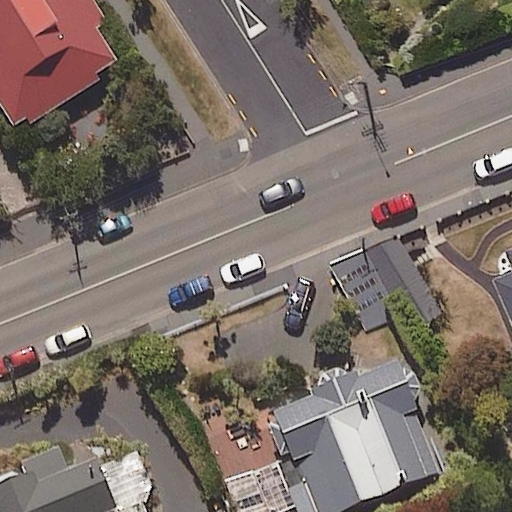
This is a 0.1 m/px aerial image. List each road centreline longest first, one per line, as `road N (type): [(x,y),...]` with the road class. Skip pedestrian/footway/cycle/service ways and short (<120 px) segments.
road 1 (tertiary): [(337,187),(0,323)]
road 2 (residential): [(219,0),(337,187)]
road 3 (tertiary): [(511,116),(337,187)]
